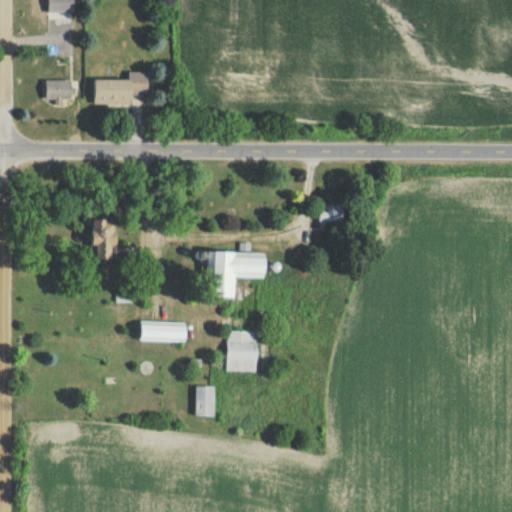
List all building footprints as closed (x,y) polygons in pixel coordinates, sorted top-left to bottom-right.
[(52,0),(30,0),(30,21),(52,21),(52,0)] [(124,84),(88,84),(88,108),(126,108),(126,100),(143,100),(143,76),(124,76),(124,84)] [(66,85),(41,85),(41,105),(66,105),(66,85)] [(315,225),(328,225),(328,210),(315,210),(315,225)] [(86,264),(110,264),(109,223),(85,224),(86,264)] [(255,282),(255,256),(202,255),(201,301),(228,302),(228,281),(255,282)] [(134,327),(134,346),(179,346),(179,327),(134,327)] [(253,335),(224,335),(223,376),(253,376),(253,335)] [(211,390),(192,390),(192,421),(211,421),(211,390)]
